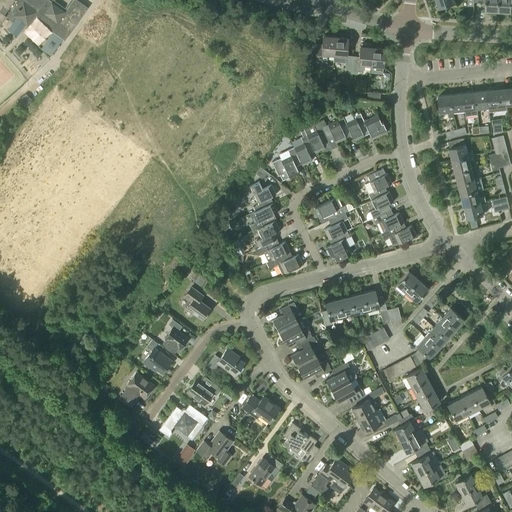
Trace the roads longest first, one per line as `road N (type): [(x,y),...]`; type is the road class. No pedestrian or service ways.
road 1 (residential): [(248,322),(287,388),(428,511)]
road 2 (residential): [(324,277),(294,212),(297,199),(379,157),(403,154)]
road 3 (residential): [(248,322),(209,334),(148,415)]
road 4 (residential): [(451,244),(324,277)]
road 5 (residential): [(284,0),(406,31)]
